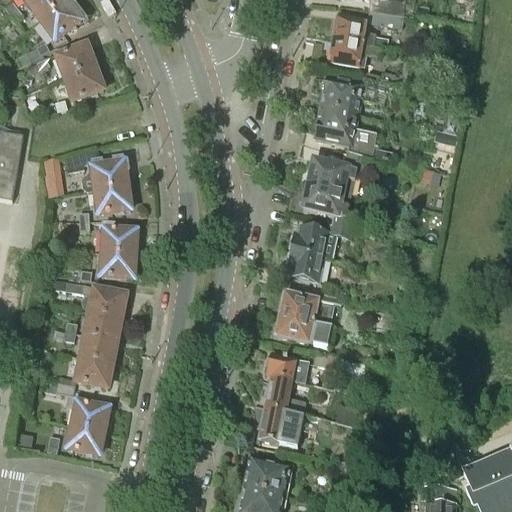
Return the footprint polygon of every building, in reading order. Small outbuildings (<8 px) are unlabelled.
[(40,26),(66,7),(61,0),(35,0),(26,7),(40,26)] [(369,16),(396,19),(403,20),(404,5),(387,4),(387,0),(340,0),(341,2),(369,4),(369,16)] [(10,19),(18,13),(12,6),(5,12),(10,19)] [(81,26),(66,7),(40,26),(55,45),(81,26)] [(24,20),(18,13),(10,19),(15,27),(24,20)] [(367,15),(366,25),(337,20),(333,44),(380,52),(387,53),(389,43),(376,41),(376,39),(364,37),(366,26),(402,32),(403,20),(396,19),(369,16),(367,15)] [(380,52),(333,44),(329,67),(364,73),(366,60),(378,61),(380,52)] [(45,47),(26,58),(30,66),(49,56),(45,47)] [(65,83),(95,72),(86,49),(56,60),(65,83)] [(41,76),(50,71),(45,63),(37,68),(41,76)] [(95,72),(65,83),(73,106),(103,94),(95,72)] [(363,83),(362,90),(325,83),(323,97),(324,97),(320,113),(357,120),(360,105),(375,108),(377,94),(384,95),(385,87),(363,83)] [(55,107),(57,116),(67,114),(64,105),(55,107)] [(354,133),(357,120),(320,113),(317,129),(315,137),(302,135),(299,148),(366,161),(373,162),(378,138),(354,133)] [(0,203),(12,206),(23,140),(0,136),(0,203)] [(446,139),(444,149),(455,151),(457,141),(446,139)] [(365,166),(366,161),(299,148),(296,161),(313,165),(311,175),(306,178),(305,184),(308,188),(308,189),(343,197),(346,183),(354,185),(356,173),(370,177),(372,168),(365,166)] [(83,170),(99,166),(96,154),(63,162),(67,178),(84,175),(83,170)] [(389,157),(377,155),(376,162),(388,164),(389,157)] [(45,168),(50,199),(66,196),(62,166),(45,168)] [(91,172),(92,173),(95,196),(127,191),(123,167),(94,171),(91,172)] [(440,178),(425,175),(423,183),(427,184),(426,187),(437,189),(440,178)] [(285,219),(330,229),(336,230),(353,233),(355,224),(347,223),(349,211),(341,209),(343,197),(308,189),(305,202),(289,198),(285,219)] [(127,191),(95,196),(98,220),(130,215),(127,191)] [(79,218),(79,227),(89,226),(89,217),(79,218)] [(353,233),(336,230),(330,229),(285,219),(283,227),(300,231),(298,239),(295,238),(292,255),(323,261),(328,237),(351,242),(353,233)] [(89,235),(89,226),(79,227),(79,236),(89,235)] [(104,234),(102,258),(134,260),(136,236),(104,234)] [(318,287),(323,261),(292,255),(288,273),(291,273),(289,281),(318,287)] [(133,284),(134,260),(102,258),(101,282),(133,284)] [(92,277),(83,275),(78,275),(77,281),(81,282),(80,284),(90,286),(92,277)] [(83,298),(92,302),(94,293),(84,289),(51,284),(49,293),(83,298)] [(323,287),(321,298),(338,302),(340,291),(323,287)] [(94,293),(92,302),(89,316),(121,323),(126,299),(94,293)] [(329,330),(329,329),(334,309),(341,310),(342,303),(338,302),(321,298),(311,296),(310,303),(285,298),(285,300),(270,296),(267,310),(282,312),(280,320),(329,330)] [(392,313),(376,310),(373,321),(390,324),(392,313)] [(116,346),(121,323),(89,316),(85,340),(116,346)] [(325,352),(329,330),(280,320),(276,342),(325,352)] [(65,336),(75,338),(77,329),(67,327),(65,336)] [(73,347),(75,338),(65,336),(64,345),(73,347)] [(112,369),(116,346),(85,340),(80,363),(112,369)] [(347,346),(344,362),(371,367),(374,351),(347,346)] [(291,384),(291,385),(314,390),(316,379),(307,378),(309,366),(270,358),(266,380),(271,381),(271,380),(291,384)] [(367,368),(329,360),(329,361),(317,359),(314,358),(312,369),(365,379),(367,368)] [(80,363),(76,385),(76,386),(107,393),(112,369),(80,363)] [(271,380),(271,381),(264,412),(285,416),(303,419),(306,406),(288,402),(291,385),(291,384),(271,380)] [(48,387),(46,396),(55,398),(57,389),(48,387)] [(66,400),(69,400),(73,401),(73,399),(74,396),(75,392),(57,389),(55,398),(66,400)] [(353,426),(357,406),(340,403),(336,423),(353,426)] [(77,407),(72,430),(104,436),(108,413),(77,407)] [(283,429),(285,416),(264,412),(258,444),(288,450),(291,431),(283,429)] [(72,430),(67,454),(99,460),(104,436),(72,430)] [(56,459),(59,443),(50,441),(46,457),(56,459)] [(463,476),(472,472),(464,453),(454,457),(455,459),(463,476)] [(472,472),(463,476),(464,479),(470,493),(466,495),(474,511),(473,511),(511,511),(511,453),(511,454),(511,455),(472,472)] [(464,479),(463,476),(455,459),(442,465),(450,485),(464,479)] [(246,493),(283,500),(288,473),(277,471),(278,466),(263,463),(262,468),(251,466),(246,493)] [(280,511),(283,500),(246,493),(242,511),(280,511)] [(456,494),(423,493),(422,505),(426,505),(426,511),(455,511),(456,509),(455,509),(456,494)] [(328,502),(316,499),(315,506),(327,509),(328,502)]
